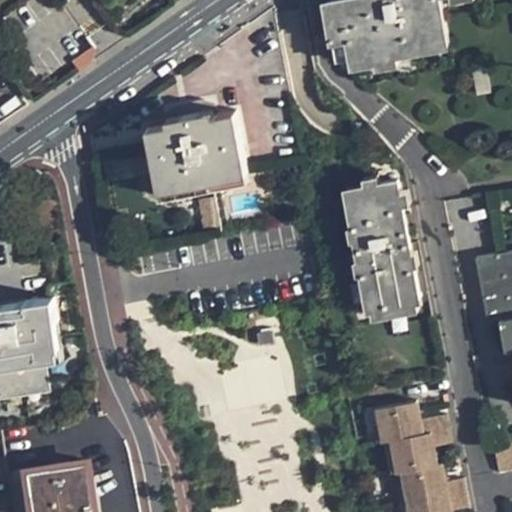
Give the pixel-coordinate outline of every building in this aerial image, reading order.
[(511,0),(330,0),(338,40),(351,38),(355,62),(399,54),(399,51),(449,43),(441,0),(511,0)] [(0,62),(8,60),(5,54),(0,37),(0,62)] [(171,121),(150,124),(162,188),(249,171),(239,108),(218,111),(217,104),(203,101),(178,105),(169,112),(171,121)] [(422,295),(401,178),(350,187),(371,305),(422,295)] [(511,349),(511,249),(477,256),(489,320),(503,318),(509,350),(511,349)] [(56,298),(0,306),(0,355),(3,355),(6,371),(0,373),(0,377),(2,392),(50,386),(48,367),(40,367),(38,350),(62,347),(56,298)] [(386,434),(396,434),(451,424),(448,409),(422,414),(418,393),(380,401),(386,434)] [(454,437),(451,424),(396,434),(401,465),(405,464),(440,458),(436,440),(454,437)] [(511,466),(511,441),(495,444),(499,469),(511,466)] [(440,458),(405,464),(411,497),(468,487),(465,472),(447,475),(443,458),(440,458)] [(38,511),(99,511),(92,459),(32,467),(38,511)] [(470,502),(468,487),(411,497),(413,511),(453,511),(453,505),(470,502)]
